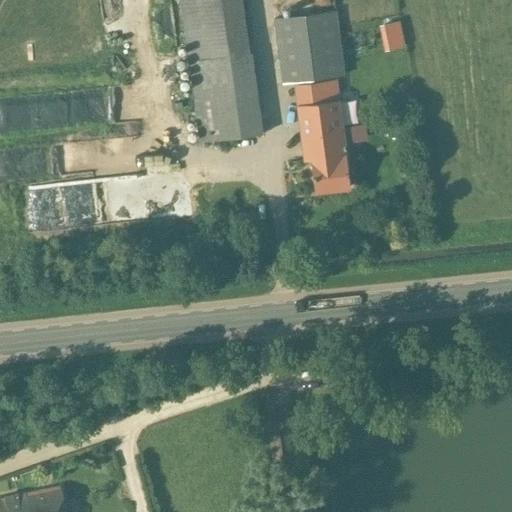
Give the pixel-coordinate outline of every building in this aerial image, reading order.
[(189,61),(200,142),(262,133),(250,51),(249,52),(242,0),(180,0),(188,61),(189,61)] [(274,18),(282,83),(345,75),(337,11),(351,9),(350,0),(333,0),(335,11),(274,18)] [(400,20),(384,24),(386,31),(401,28),(400,20)] [(400,92),(392,61),(347,73),(355,104),(400,92)] [(310,160),(314,191),(350,186),(346,154),(339,99),(297,105),(304,160),(310,160)] [(65,511),(60,486),(26,494),(29,511),(65,511)] [(29,511),(26,494),(0,499),(0,511),(29,511)]
